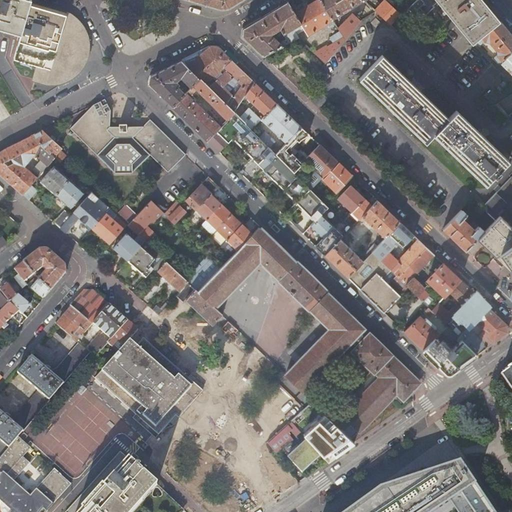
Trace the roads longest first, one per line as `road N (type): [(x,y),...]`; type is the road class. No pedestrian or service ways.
road 1 (residential): [(511,305),(217,26)]
road 2 (residential): [(161,112),(446,393)]
road 3 (secondary): [(280,511),(446,393)]
road 4 (residential): [(123,76),(0,141)]
